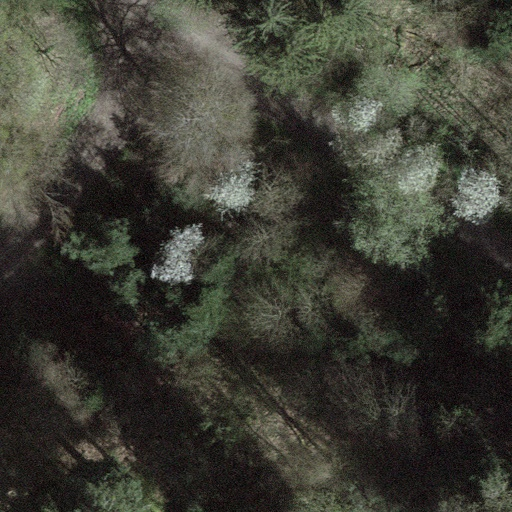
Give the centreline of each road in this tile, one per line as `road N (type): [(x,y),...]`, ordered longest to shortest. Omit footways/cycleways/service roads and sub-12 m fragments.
road 1 (track): [(136,0),(511,252)]
road 2 (track): [(0,265),(78,182),(110,126),(144,6)]
